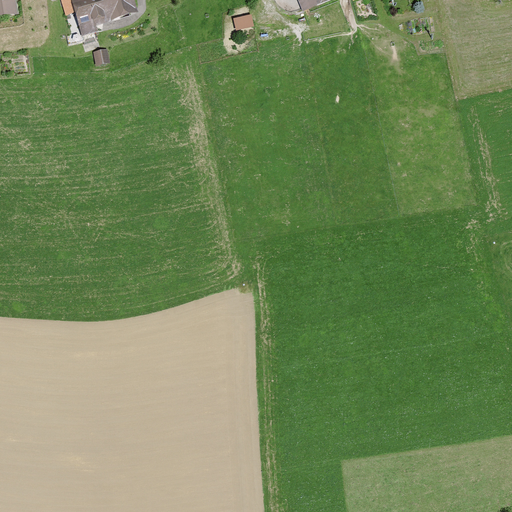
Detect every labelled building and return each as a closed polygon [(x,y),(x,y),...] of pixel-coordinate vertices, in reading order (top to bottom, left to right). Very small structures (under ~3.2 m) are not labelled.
[(0,0),(0,21),(19,19),(15,0),(0,0)] [(61,0),(70,32),(79,29),(82,39),(100,34),(98,28),(138,17),(133,0),(61,0)] [(298,0),(305,16),(344,0),(343,0),(298,0)] [(234,15),(236,28),(255,25),(253,13),(234,15)] [(270,25),(254,26),(255,39),(271,38),(270,25)] [(111,68),(107,53),(94,56),(97,71),(111,68)]
